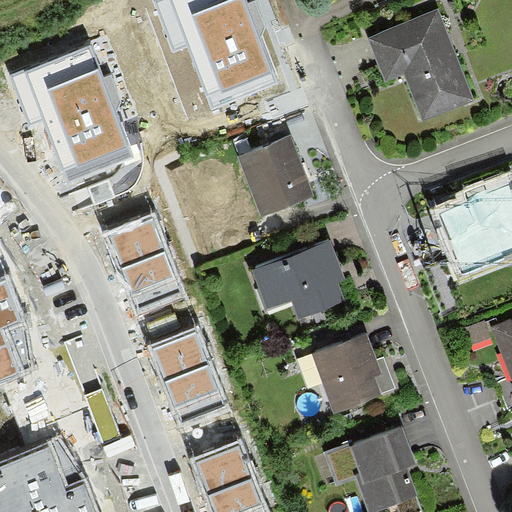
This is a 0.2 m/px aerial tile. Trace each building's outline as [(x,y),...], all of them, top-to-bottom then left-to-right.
[(440,3),(368,31),(386,75),(402,69),(421,117),(476,96),(440,3)] [(314,189),(293,130),(239,150),(261,209),(314,189)] [(470,196),(441,207),(464,271),(507,256),(504,249),(511,246),(511,188),(510,182),(486,190),(483,181),(467,187),(470,196)] [(330,234),(253,262),(268,301),(293,292),(300,311),(345,294),(339,278),(346,275),(330,234)] [(511,317),(495,324),(511,369),(511,317)] [(489,334),(485,320),(464,327),(469,341),(489,334)] [(368,326),(312,347),(333,404),(381,387),(375,369),(382,366),(368,326)] [(404,420),(326,448),(337,479),(357,472),(370,509),(419,492),(408,461),(417,458),(404,420)]
